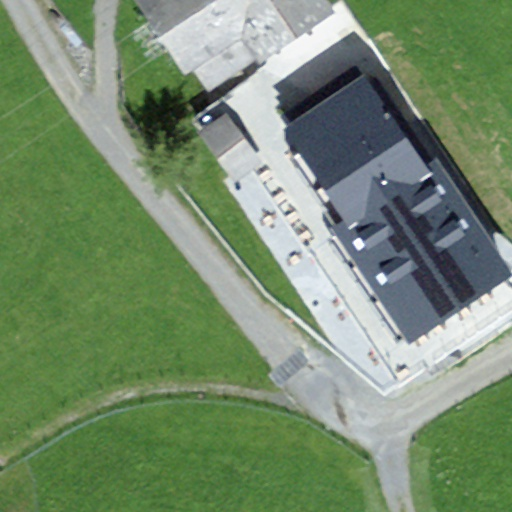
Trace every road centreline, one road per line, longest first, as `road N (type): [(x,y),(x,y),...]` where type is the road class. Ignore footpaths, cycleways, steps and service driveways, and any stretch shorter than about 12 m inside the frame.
road 1 (track): [(127,159),(327,393)]
road 2 (track): [(17,0),(40,44),(127,159)]
road 3 (track): [(375,427),(511,359)]
road 4 (track): [(102,127),(107,0)]
